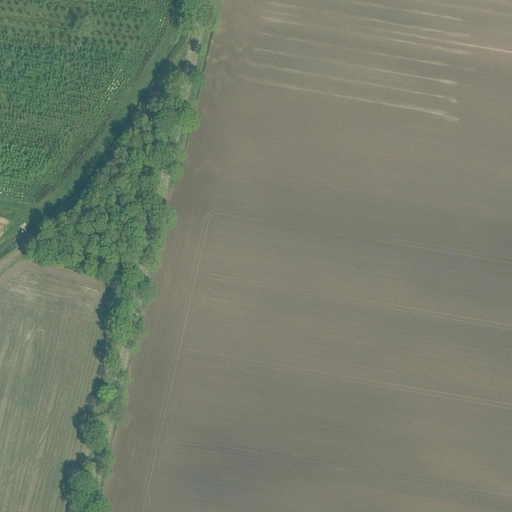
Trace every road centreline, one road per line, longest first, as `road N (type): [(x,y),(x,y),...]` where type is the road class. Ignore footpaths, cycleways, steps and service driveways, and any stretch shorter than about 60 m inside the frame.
road 1 (tertiary): [(197,33),(87,511)]
road 2 (track): [(197,33),(95,189),(0,266)]
